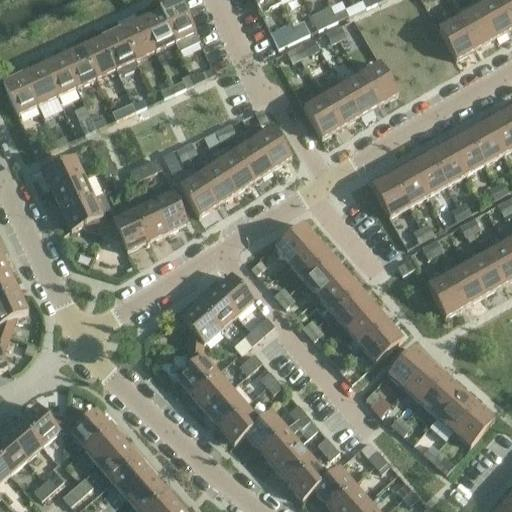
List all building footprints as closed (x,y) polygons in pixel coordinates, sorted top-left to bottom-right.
[(258,13),(262,20),(267,17),(269,14),(281,8),(278,1),(277,0),(252,0),(258,10),(258,13)] [(277,0),(278,1),(281,8),(299,0),(277,0)] [(377,8),(373,0),(372,0),(362,5),(365,13),(377,8)] [(511,0),(496,0),(495,1),(511,31),(511,0)] [(476,11),(494,44),(511,33),(511,31),(495,1),(476,11)] [(181,7),(160,17),(175,49),(179,58),(200,49),(181,7)] [(457,22),(475,54),(494,44),(476,11),(457,22)] [(334,18),(337,26),(349,21),(345,13),(334,18)] [(140,26),(155,58),(175,49),(160,17),(140,26)] [(334,18),(314,28),(318,36),(337,26),(334,18)] [(475,54),(457,22),(437,33),(456,65),(475,54)] [(155,58),(140,26),(121,35),(136,67),(155,58)] [(277,54),(298,45),(292,31),(290,27),(269,37),(277,54)] [(332,34),(339,46),(346,43),(341,30),(332,34)] [(306,31),(294,36),(298,45),(309,40),(306,31)] [(339,46),(332,34),(325,38),(330,50),(339,46)] [(134,72),(138,70),(136,67),(121,35),(101,44),(116,76),(117,76),(118,79),(121,78),(124,79),(133,75),(134,72)] [(116,76),(101,44),(82,53),(97,85),(116,76)] [(293,53),(300,64),(307,61),(302,49),(293,53)] [(97,85),(82,53),(62,62),(77,94),(97,85)] [(300,64),(293,53),(286,56),(292,68),(300,64)] [(77,94),(62,62),(42,71),(58,103),(77,94)] [(397,100),(379,68),(359,79),(377,111),(397,100)] [(58,103),(42,71),(23,80),(38,112),(58,103)] [(193,90),(204,85),(201,77),(190,82),(193,90)] [(340,90),(359,122),(377,111),(359,79),(340,90)] [(2,90),(17,122),(38,112),(23,80),(2,90)] [(171,91),(174,98),(185,94),(182,86),(171,91)] [(321,101),(340,133),(359,122),(340,90),(321,101)] [(174,98),(171,91),(160,96),(163,103),(174,98)] [(302,112),(321,144),(340,133),(321,101),(302,112)] [(131,109),(135,117),(146,112),(143,104),(131,109)] [(135,117),(131,109),(120,114),(124,122),(135,117)] [(262,114),(254,118),(260,129),(267,125),(262,114)] [(79,126),(84,140),(96,135),(89,120),(90,120),(88,115),(76,120),(79,126)] [(97,117),(90,120),(89,120),(96,135),(107,130),(104,122),(100,123),(97,117)] [(511,155),(511,131),(504,117),(485,128),(503,160),(511,155)] [(503,160),(485,128),(466,138),(484,171),(503,160)] [(235,141),(230,129),(222,133),(227,144),(235,141)] [(290,163),(270,132),(251,144),(272,175),(290,163)] [(214,136),(219,148),(227,144),(222,133),(214,136)] [(484,171),(466,138),(447,149),(465,181),(484,171)] [(54,145),(57,153),(68,148),(64,140),(54,145)] [(272,175),(251,144),(233,156),(254,187),(272,175)] [(42,150),(46,158),(57,153),(54,145),(42,150)] [(196,159),(191,147),(183,151),(188,163),(196,159)] [(97,164),(108,158),(103,149),(92,154),(97,164)] [(465,181),(447,149),(428,159),(447,192),(465,181)] [(175,155),(180,166),(188,163),(183,151),(175,155)] [(215,167),(235,199),(254,187),(233,156),(215,167)] [(101,172),(112,167),(108,158),(97,164),(101,172)] [(447,192),(428,159),(410,170),(428,202),(447,192)] [(60,169),(57,164),(40,172),(52,198),(85,183),(75,162),(60,169)] [(156,164),(147,168),(152,179),(161,175),(156,164)] [(112,167),(101,172),(105,181),(116,176),(112,167)] [(197,179),(217,210),(235,199),(215,167),(197,179)] [(147,168),(138,172),(143,184),(152,179),(147,168)] [(428,202),(410,170),(391,181),(409,213),(428,202)] [(143,184),(138,172),(129,176),(134,188),(143,184)] [(217,210),(197,179),(178,191),(199,222),(217,210)] [(371,191),(389,224),(409,213),(391,181),(371,191)] [(62,218),(94,203),(85,183),(52,198),(62,218)] [(495,190),(502,202),(509,198),(503,186),(495,190)] [(502,202),(495,190),(488,194),(494,206),(502,202)] [(151,207),(166,239),(187,229),(172,197),(151,207)] [(94,203),(62,218),(71,237),(81,232),(102,240),(108,224),(103,222),(94,203)] [(511,217),(504,206),(496,210),(503,222),(511,217)] [(166,239),(151,207),(132,216),(147,248),(166,239)] [(458,212),(464,223),(471,219),(465,207),(458,212)] [(464,223),(458,212),(450,216),(456,227),(464,223)] [(147,248),(132,216),(112,225),(108,224),(102,240),(121,246),(126,258),(147,248)] [(466,227),(473,238),(480,235),(474,223),(466,227)] [(473,238),(466,227),(458,231),(465,243),(473,238)] [(289,271),(317,246),(302,229),(274,254),(289,271)] [(420,232),(426,244),(433,240),(427,229),(420,232)] [(426,244),(420,232),(412,237),(418,248),(426,244)] [(511,242),(503,248),(511,263),(511,242)] [(429,248),(435,260),(442,256),(436,244),(429,248)] [(303,287),(331,262),(317,246),(289,271),(303,287)] [(421,253),(427,264),(435,260),(429,248),(421,253)] [(511,284),(511,263),(503,248),(484,258),(502,290),(511,284)] [(0,281),(9,278),(0,258),(0,281)] [(502,290),(484,258),(465,269),(483,301),(502,290)] [(317,303),(345,279),(331,262),(303,287),(317,303)] [(397,272),(402,280),(414,274),(409,265),(397,272)] [(250,274),(255,281),(266,272),(260,266),(250,274)] [(483,301),(465,269),(446,279),(465,312),(483,301)] [(0,306),(18,298),(9,278),(0,281),(0,306)] [(331,320),(359,295),(345,279),(317,303),(331,320)] [(427,290),(445,323),(465,312),(446,279),(427,290)] [(254,308),(231,282),(214,296),(237,323),(254,308)] [(279,308),(289,299),(283,293),(273,301),(279,308)] [(345,336),(374,311),(359,295),(331,320),(345,336)] [(197,310),(220,337),(237,323),(214,296),(197,310)] [(18,298),(0,306),(0,339),(9,343),(17,323),(27,318),(18,298)] [(289,299),(279,308),(284,314),(294,305),(289,299)] [(187,356),(203,357),(203,352),(220,337),(197,310),(180,325),(188,334),(187,356)] [(359,352),(388,328),(374,311),(345,336),(359,352)] [(258,329),(266,339),(274,332),(266,323),(258,329)] [(307,340),(317,332),(312,325),(302,334),(307,340)] [(388,328),(359,352),(374,369),(402,345),(388,328)] [(251,336),(259,345),(266,339),(258,329),(251,336)] [(317,332),(307,340),(313,347),(323,338),(317,332)] [(259,345),(251,336),(244,342),(252,351),(259,345)] [(0,376),(7,373),(2,362),(9,343),(0,339),(0,376)] [(403,394),(427,366),(411,352),(387,380),(403,394)] [(191,401),(218,378),(203,361),(203,357),(187,356),(186,376),(176,384),(191,401)] [(340,358),(330,366),(336,373),(346,364),(340,358)] [(262,368),(253,359),(246,365),(254,375),(262,368)] [(351,371),(346,364),(336,373),(341,379),(351,371)] [(254,375),(246,365),(238,372),(246,381),(254,375)] [(420,410),(444,381),(427,366),(403,394),(420,410)] [(269,377),(260,385),(266,392),(275,384),(269,377)] [(205,417),(231,394),(218,378),(191,401),(205,417)] [(436,424),(447,411),(461,396),(444,381),(420,410),(436,424)] [(275,384),(266,392),(273,400),(282,392),(275,384)] [(219,433),(246,410),(231,394),(205,417),(219,433)] [(374,395),(365,405),(371,411),(380,401),(374,395)] [(461,396),(447,411),(436,424),(453,439),(478,411),(461,396)] [(261,428),(259,426),(246,410),(219,433),(234,451),(245,441),(261,428)] [(298,410),(288,418),(295,425),(304,417),(298,410)] [(20,426),(43,453),(60,438),(65,439),(66,422),(45,421),(37,411),(20,426)] [(478,411),(453,439),(469,453),(494,425),(478,411)] [(84,456),(111,433),(96,416),(87,424),(66,422),(65,439),(69,439),(84,456)] [(259,457),(285,433),(271,416),(259,426),(261,428),(245,441),(259,457)] [(302,433),(311,425),(304,417),(295,425),(285,433),(259,457),(273,473),(300,450),(290,439),(299,431),(302,433)] [(396,436),(405,426),(399,421),(390,431),(396,436)] [(43,453),(20,426),(4,440),(27,467),(43,453)] [(405,426),(396,436),(403,442),(411,432),(405,426)] [(97,472),(124,448),(111,433),(84,456),(97,472)] [(27,467),(4,440),(0,443),(0,469),(11,481),(27,467)] [(323,458),(332,450),(326,443),(317,451),(323,458)] [(124,448),(97,472),(112,489),(139,466),(124,448)] [(430,466),(438,456),(431,449),(422,459),(430,466)] [(287,490),(314,466),(300,450),(273,473),(287,490)] [(332,450),(323,458),(330,466),(339,457),(332,450)] [(377,456),(368,464),(374,472),(384,464),(377,456)] [(438,456),(430,466),(435,471),(444,461),(438,456)] [(384,464),(374,472),(381,479),(390,471),(384,464)] [(126,505),(153,482),(139,466),(112,489),(126,505)] [(328,484),(327,482),(314,466),(287,490),(302,507),(313,497),(328,484)] [(0,490),(11,481),(0,469),(0,490)] [(326,511),(327,511),(354,489),(339,472),(327,482),(328,484),(313,497),(326,511)] [(48,484),(56,493),(64,487),(56,477),(48,484)] [(132,511),(150,511),(167,498),(153,482),(126,505),(132,511)] [(92,492),(84,483),(77,490),(85,499),(92,492)] [(41,490),(49,500),(56,493),(48,484),(41,490)] [(361,511),(368,506),(354,489),(327,511),(361,511)] [(405,489),(396,497),(403,505),(412,497),(405,489)] [(49,500),(41,490),(33,497),(41,506),(49,500)] [(70,496),(78,505),(85,499),(77,490),(70,496)] [(62,503),(69,511),(70,511),(78,505),(70,496),(62,503)] [(412,497),(403,505),(409,511),(418,504),(412,497)] [(179,511),(167,498),(150,511),(179,511)] [(511,511),(511,498),(501,511),(511,511)]
